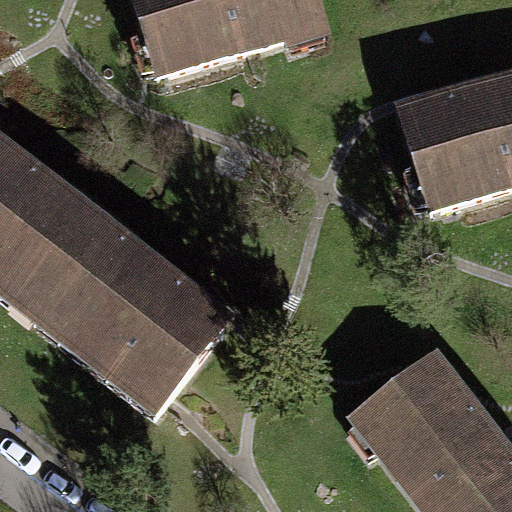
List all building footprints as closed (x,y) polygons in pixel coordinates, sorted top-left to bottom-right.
[(309,0),(129,0),(156,85),(320,34),(309,0)] [(511,90),(495,95),(400,124),(429,218),(511,193),(511,90)] [(0,291),(16,304),(79,223),(0,162),(0,291)] [(223,335),(79,223),(16,304),(159,416),(172,401),(223,335)] [(432,370),(357,429),(423,511),(511,511),(511,470),(495,449),(432,370)]
